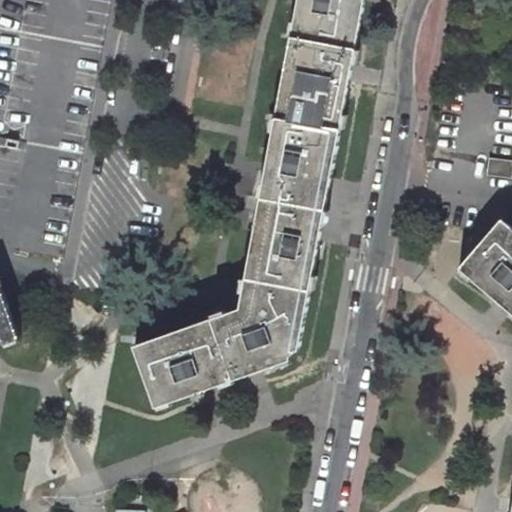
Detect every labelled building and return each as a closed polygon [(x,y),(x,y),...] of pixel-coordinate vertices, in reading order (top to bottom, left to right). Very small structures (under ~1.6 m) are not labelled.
[(0,0),(0,247),(68,260),(116,0),(0,0)] [(354,0),(292,0),(233,304),(126,349),(150,408),(289,352),(354,0)] [(511,171),(511,160),(490,157),(488,175),(511,178),(511,171)] [(511,511),(511,236),(500,227),(460,272),(511,315),(511,511)] [(0,344),(22,337),(0,280),(0,279),(0,344)]
